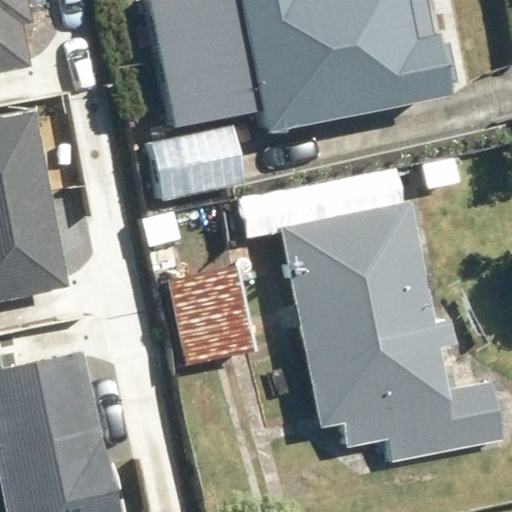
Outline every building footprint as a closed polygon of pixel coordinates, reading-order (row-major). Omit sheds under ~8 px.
[(0,0),(0,56),(31,52),(22,0),(0,0)] [(91,0),(56,0),(62,38),(96,34),(91,0)] [(245,105),(250,129),(434,90),(415,0),(172,0),(157,3),(181,118),(245,105)] [(0,112),(0,286),(68,276),(40,106),(0,112)] [(140,143),(154,201),(235,182),(221,124),(140,143)] [(267,226),(309,428),(332,424),(337,447),(378,438),(383,461),(494,438),(482,380),(437,390),(397,199),(267,226)] [(148,236),(175,363),(196,359),(207,413),(254,404),(216,222),(148,236)] [(0,511),(118,511),(87,348),(0,364),(0,511)]
